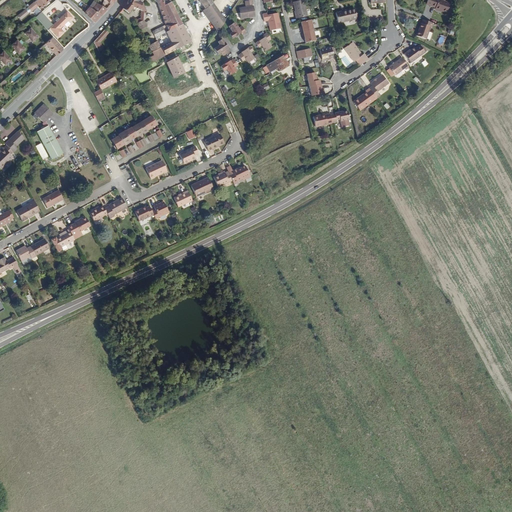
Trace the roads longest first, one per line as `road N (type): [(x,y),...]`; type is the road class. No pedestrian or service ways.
road 1 (primary): [(413,115),(282,205),(57,313)]
road 2 (residential): [(238,139),(230,152),(140,195),(116,181),(0,245)]
road 3 (primary): [(511,14),(413,115)]
road 4 (unclassified): [(0,121),(95,28)]
road 5 (primary): [(413,115),(511,30)]
